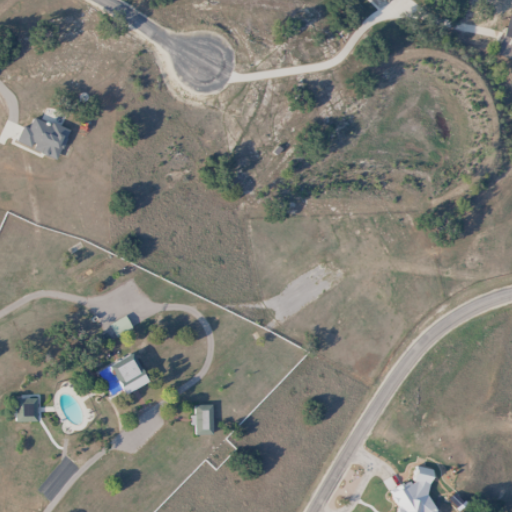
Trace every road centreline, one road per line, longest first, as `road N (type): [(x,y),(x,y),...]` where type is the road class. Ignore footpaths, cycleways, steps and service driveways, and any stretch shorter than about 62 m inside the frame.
road 1 (residential): [(317,511),(414,357),(450,322),(511,297)]
road 2 (residential): [(97,0),(205,61)]
